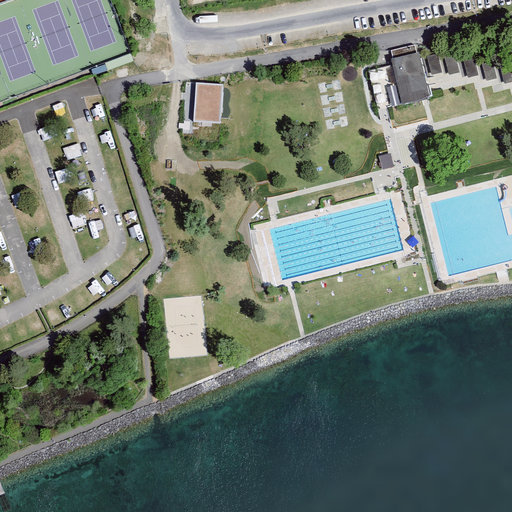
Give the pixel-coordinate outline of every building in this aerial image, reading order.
[(424,100),(431,98),(421,56),(417,57),(416,48),(391,53),(394,65),(369,71),(379,110),(382,110),(424,100)] [(426,55),(430,76),(443,73),(440,60),(438,54),(426,55)] [(449,76),(461,73),(459,62),(457,56),(445,59),(449,76)] [(463,61),(467,79),(479,76),(476,65),(475,58),(463,61)] [(485,81),(498,78),(495,67),(493,61),(481,64),(485,81)] [(511,68),(511,63),(499,66),(504,84),(511,81),(511,68)] [(196,83),(193,121),(219,122),(220,117),(223,89),(224,85),(196,83)] [(67,159),(81,155),(77,144),(63,148),(67,159)] [(392,155),(380,157),(383,171),(395,168),(392,155)]
